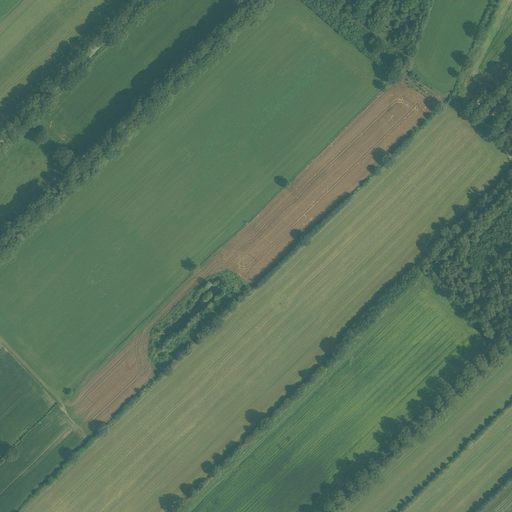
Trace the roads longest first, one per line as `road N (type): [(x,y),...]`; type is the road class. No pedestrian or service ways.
road 1 (track): [(262,0),(0,249)]
road 2 (track): [(511,332),(322,511)]
road 3 (unclassified): [(0,140),(143,0)]
